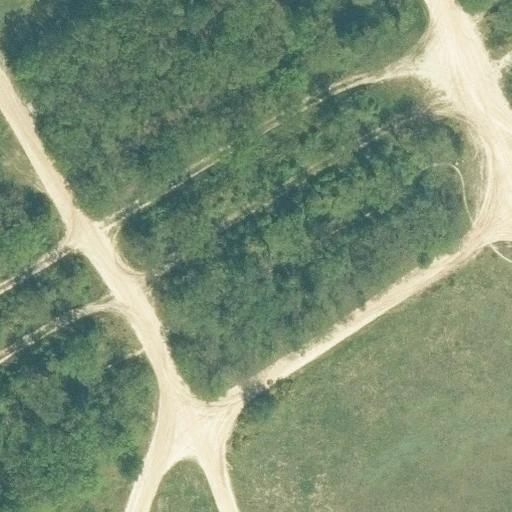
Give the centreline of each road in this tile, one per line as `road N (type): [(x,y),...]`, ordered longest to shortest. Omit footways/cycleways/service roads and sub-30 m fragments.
road 1 (track): [(0,357),(473,80)]
road 2 (track): [(0,288),(306,102),(458,48)]
road 3 (track): [(136,511),(170,443),(511,211)]
road 4 (track): [(229,511),(153,340),(0,86)]
road 5 (track): [(438,0),(511,160)]
